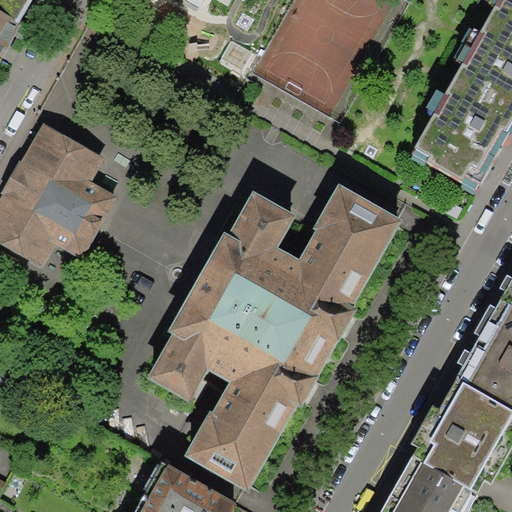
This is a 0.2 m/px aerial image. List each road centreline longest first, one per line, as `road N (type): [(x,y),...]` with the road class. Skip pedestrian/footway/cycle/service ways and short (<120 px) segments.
road 1 (residential): [(511,201),(338,511)]
road 2 (residential): [(79,0),(0,139)]
